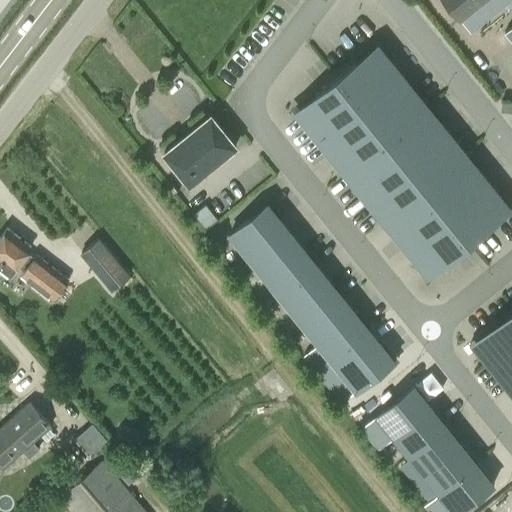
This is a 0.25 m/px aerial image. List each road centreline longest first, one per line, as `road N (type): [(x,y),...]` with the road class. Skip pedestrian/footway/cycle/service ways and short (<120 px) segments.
road 1 (track): [(399,511),(42,69)]
road 2 (unclassified): [(428,331),(253,110),(258,78),(319,0)]
road 3 (unclassified): [(394,0),(511,148)]
road 4 (unclassified): [(0,124),(93,0)]
road 5 (unknown): [(0,343),(91,453)]
road 6 (unclassified): [(511,442),(428,331)]
